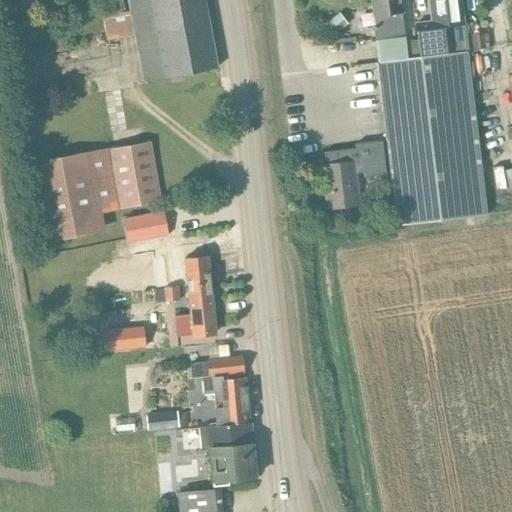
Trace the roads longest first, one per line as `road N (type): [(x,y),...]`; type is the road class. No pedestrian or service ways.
road 1 (tertiary): [(228,0),(290,511)]
road 2 (unknown): [(250,170),(189,133),(92,54)]
